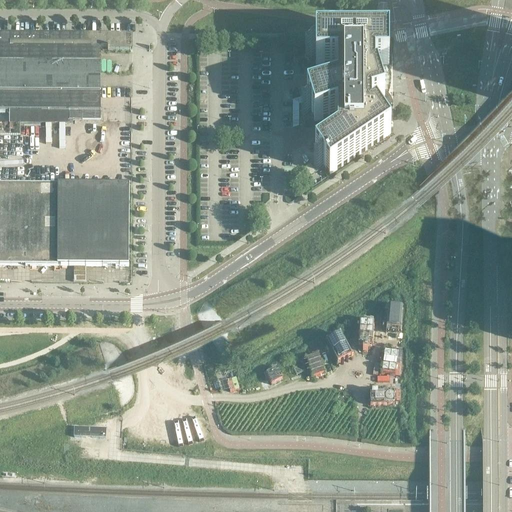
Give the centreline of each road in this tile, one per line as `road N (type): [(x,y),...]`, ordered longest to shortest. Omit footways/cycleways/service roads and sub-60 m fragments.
road 1 (tertiary): [(452,158),(460,220),(457,511)]
road 2 (tertiary): [(494,511),(490,159)]
road 3 (unclassified): [(158,303),(162,29)]
road 4 (tertiary): [(390,161),(226,272),(158,303)]
road 5 (unclassified): [(162,29),(134,13),(0,13)]
road 6 (tertiary): [(0,304),(158,303)]
road 7 (tertiary): [(415,0),(446,133)]
